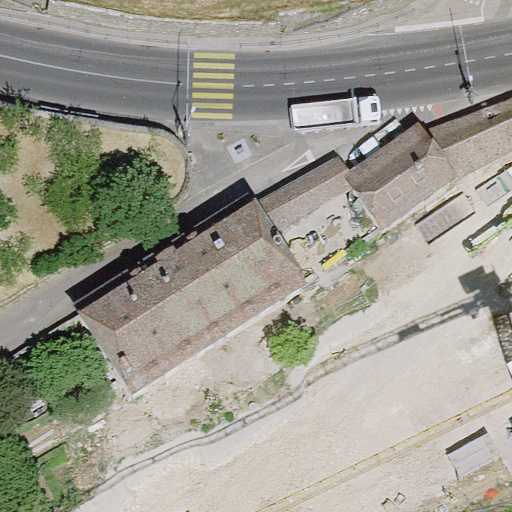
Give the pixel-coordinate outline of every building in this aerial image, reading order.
[(511,110),(424,139),(454,181),(511,151),(511,110)] [(346,180),(382,231),(454,181),(424,139),(418,130),(346,180)] [(259,215),(281,247),(358,198),(346,180),(337,165),(259,215)] [(259,215),(81,324),(129,402),(307,294),(259,215)] [(406,376),(391,346),(357,365),(364,379),(356,383),(352,410),(297,445),(341,503),(504,422),(466,346),(406,376)] [(292,511),(260,451),(203,481),(193,462),(103,511),(292,511)]
